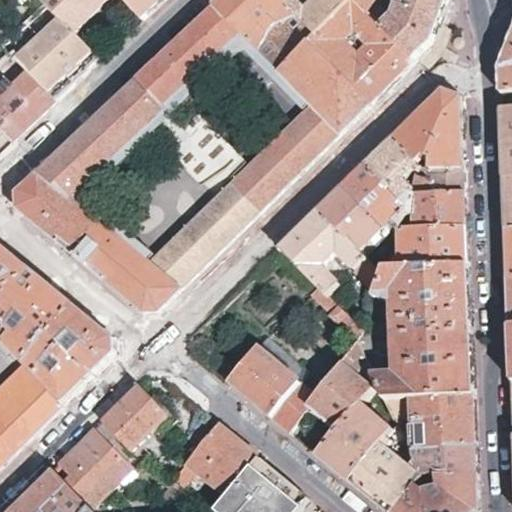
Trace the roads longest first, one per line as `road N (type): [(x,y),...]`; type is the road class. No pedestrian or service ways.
road 1 (residential): [(482,29),(503,511)]
road 2 (residential): [(354,511),(164,355),(148,356),(0,504)]
road 3 (residential): [(0,187),(194,0)]
